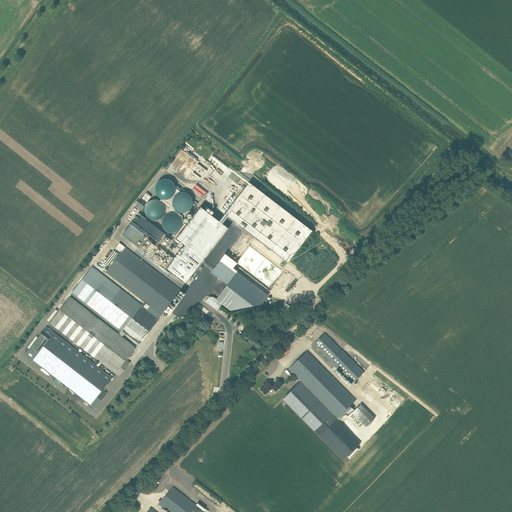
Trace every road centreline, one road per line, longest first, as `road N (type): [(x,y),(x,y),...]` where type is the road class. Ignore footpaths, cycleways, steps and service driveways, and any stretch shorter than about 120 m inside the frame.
road 1 (unclassified): [(112,511),(314,309)]
road 2 (track): [(511,474),(308,315)]
